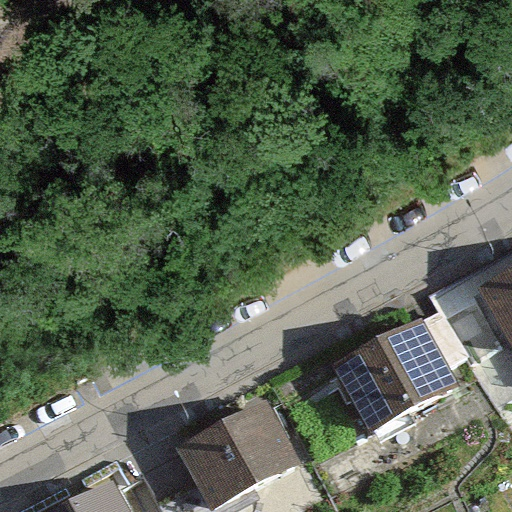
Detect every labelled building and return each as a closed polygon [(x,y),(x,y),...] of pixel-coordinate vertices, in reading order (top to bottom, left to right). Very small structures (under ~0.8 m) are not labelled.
[(511,267),(472,288),(506,352),(511,348),(511,267)] [(418,329),(443,377),(468,364),(442,316),(418,329)] [(414,323),(325,371),(362,439),(451,392),(443,377),(418,329),(414,323)] [(260,403),(174,449),(207,511),(294,466),(260,403)] [(125,511),(109,482),(54,511),(125,511)]
